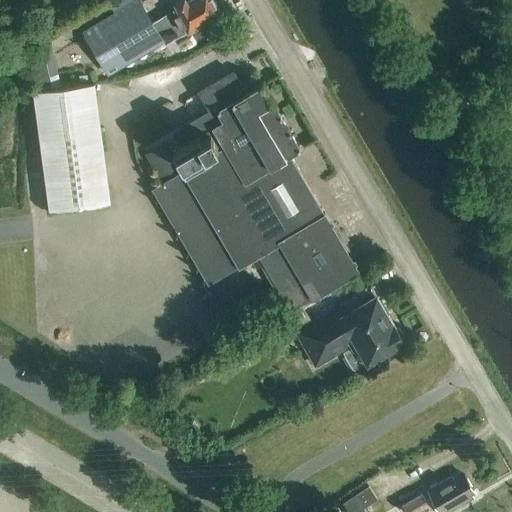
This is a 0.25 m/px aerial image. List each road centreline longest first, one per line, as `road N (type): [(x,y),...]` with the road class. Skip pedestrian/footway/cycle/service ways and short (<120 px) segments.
road 1 (unclassified): [(511,438),(255,0)]
road 2 (tertiary): [(238,511),(0,369)]
